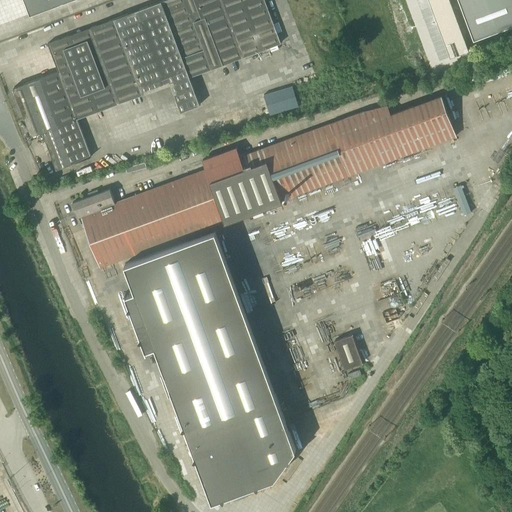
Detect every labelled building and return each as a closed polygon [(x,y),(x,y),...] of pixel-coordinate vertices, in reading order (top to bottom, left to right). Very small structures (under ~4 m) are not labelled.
[(24,0),(30,14),(68,0),(24,0)] [(180,0),(163,0),(162,1),(177,43),(194,37),(180,0)] [(213,30),(201,0),(180,0),(194,37),(213,30)] [(222,0),(201,0),(213,30),(225,63),(243,57),(222,0)] [(249,16),(268,9),(264,0),(222,0),(243,57),(262,50),(249,16)] [(359,0),(385,68),(424,53),(404,0),(359,0)] [(467,43),(450,0),(429,0),(448,50),(467,43)] [(511,0),(459,0),(474,39),(511,24),(511,0)] [(177,43),(162,1),(123,15),(151,91),(171,84),(181,111),(200,104),(189,77),(177,43)] [(280,43),(268,9),(249,16),(262,50),(280,43)] [(151,91),(123,15),(85,29),(113,105),(151,91)] [(113,105),(85,29),(48,42),(58,71),(77,119),(113,105)] [(225,63),(213,30),(194,37),(206,70),(225,63)] [(206,70),(194,37),(177,43),(189,77),(206,70)] [(77,119),(58,71),(13,87),(31,135),(42,131),(77,119)] [(292,86),(263,94),(269,115),(298,107),(292,86)] [(450,92),(443,94),(447,104),(454,101),(450,92)] [(144,208),(86,229),(100,267),(224,221),(225,223),(267,207),(294,281),(309,275),(282,200),(456,135),(441,95),(390,113),(387,105),(243,155),(237,146),(202,159),(204,170),(139,193),(144,208)] [(205,128),(235,119),(232,109),(202,118),(205,128)] [(91,156),(77,119),(42,131),(56,169),(91,156)] [(81,160),(76,162),(80,173),(85,172),(81,160)] [(452,188),(462,215),(469,212),(460,185),(452,188)] [(115,202),(110,189),(72,203),(81,226),(85,225),(86,229),(144,208),(139,193),(115,202)] [(296,449),(215,231),(125,264),(135,291),(126,294),(126,292),(125,293),(129,305),(128,307),(130,309),(140,336),(139,338),(142,340),(146,352),(147,351),(147,350),(155,346),(183,424),(182,426),(185,428),(195,455),(194,457),(196,459),(212,501),(222,498),(224,499),(225,496),(255,485),(258,486),(259,484),(274,478),(287,460),(290,460),(290,457),(296,449)] [(337,237),(312,245),(326,287),(350,279),(337,237)] [(334,341),(345,369),(362,362),(352,334),(334,341)] [(349,379),(361,375),(359,369),(347,374),(349,379)]
